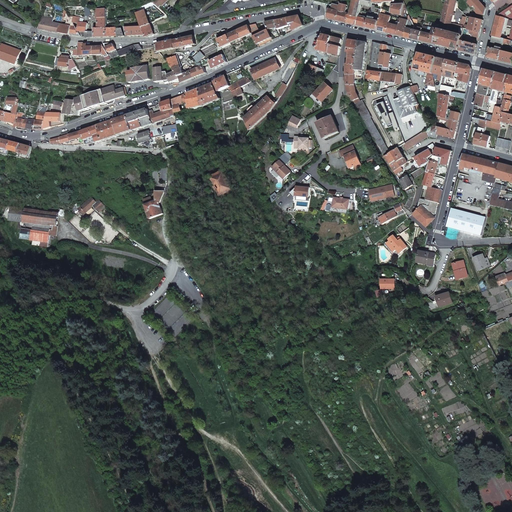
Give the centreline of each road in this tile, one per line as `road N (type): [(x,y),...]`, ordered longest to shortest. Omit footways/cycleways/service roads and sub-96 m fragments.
road 1 (unclassified): [(0,318),(89,291),(141,307),(175,264),(168,162),(156,150),(62,151),(10,134)]
road 2 (tertiary): [(10,134),(42,135),(184,88),(323,24)]
road 3 (unknown): [(346,30),(336,105),(312,126),(323,149),(317,174),(328,185),(353,188)]
road 4 (residential): [(0,19),(84,39),(178,35)]
road 5 (residential): [(178,35),(309,8),(323,24)]
road 6 (unknown): [(323,24),(286,102),(254,141)]
road 7 (residential): [(408,46),(406,85),(366,104),(389,145)]
